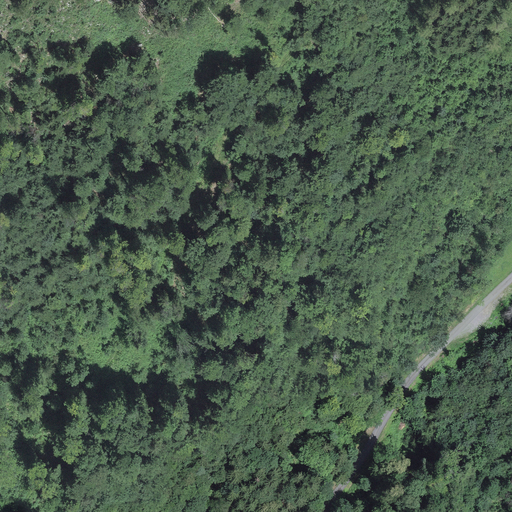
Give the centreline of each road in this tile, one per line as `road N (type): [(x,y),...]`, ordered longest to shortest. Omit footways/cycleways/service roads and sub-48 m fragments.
road 1 (track): [(19,511),(149,292),(232,125),(329,0)]
road 2 (unclassified): [(326,511),(413,374),(511,278)]
